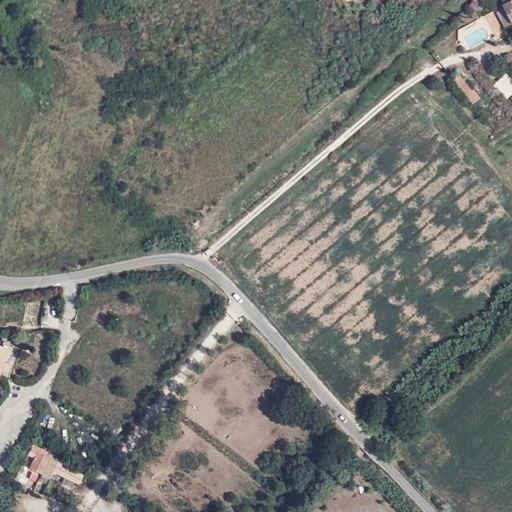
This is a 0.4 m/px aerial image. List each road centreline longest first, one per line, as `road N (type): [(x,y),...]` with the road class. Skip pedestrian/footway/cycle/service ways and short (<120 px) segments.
road 1 (residential): [(492,52),(448,61),(407,86),(199,262)]
road 2 (unclassified): [(199,262),(430,511)]
road 3 (unclassified): [(0,281),(176,256),(199,262)]
